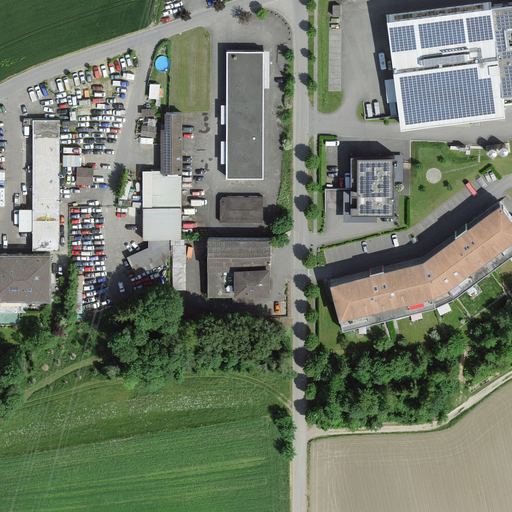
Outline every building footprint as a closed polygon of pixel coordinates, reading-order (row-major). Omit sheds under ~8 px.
[(511,98),(511,0),(479,0),(386,11),(400,125),(506,112),(504,100),(511,98)] [(226,176),(263,177),(264,47),(226,47),(226,176)] [(144,206),(183,206),(183,110),(166,110),(166,128),(161,128),(162,146),(162,169),(144,169),(144,206)] [(60,120),(31,120),(32,237),(42,236),(42,251),(53,251),(53,261),(61,261),(60,120)] [(351,210),(393,210),(394,151),(351,151),(351,210)] [(93,181),(93,165),(77,165),(77,181),(93,181)] [(263,220),(263,195),(220,195),(220,220),(263,220)] [(434,292),(445,287),(511,236),(511,214),(499,198),(464,225),(424,254),(375,267),(330,278),(340,316),(434,292)] [(135,273),(170,256),(170,240),(183,240),(183,206),(144,206),(143,206),(143,216),(143,240),(148,240),(148,245),(126,255),(135,273)] [(270,239),(208,238),(207,295),(234,296),(234,299),(262,300),(270,300),(270,239)] [(42,251),(0,250),(0,303),(53,303),(53,261),(53,251),(42,251)]
